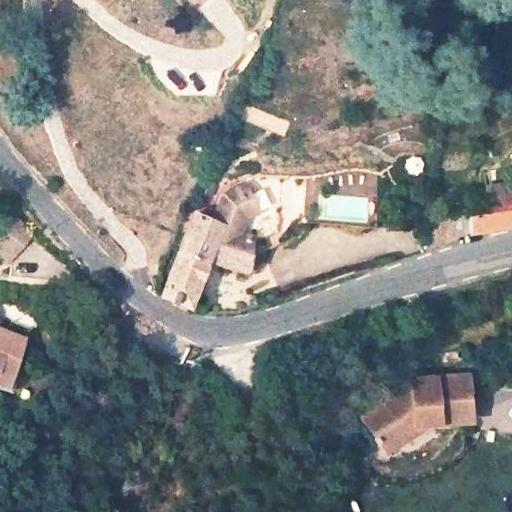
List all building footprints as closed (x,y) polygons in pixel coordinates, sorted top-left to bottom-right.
[(220,193),(209,222),(238,233),(245,212),(259,206),(247,181),(220,193)] [(511,228),(511,190),(462,202),(463,206),(425,216),(419,254),(452,249),(454,239),(511,228)] [(381,198),(345,209),(355,242),(390,230),(381,198)] [(30,236),(7,214),(0,220),(0,263),(1,265),(30,236)] [(188,311),(204,262),(249,274),(254,239),(238,233),(209,222),(193,215),(162,294),(188,311)] [(0,385),(3,386),(21,336),(0,328),(0,385)] [(404,385),(354,416),(372,444),(401,425),(462,425),(463,377),(404,378),(404,385)]
